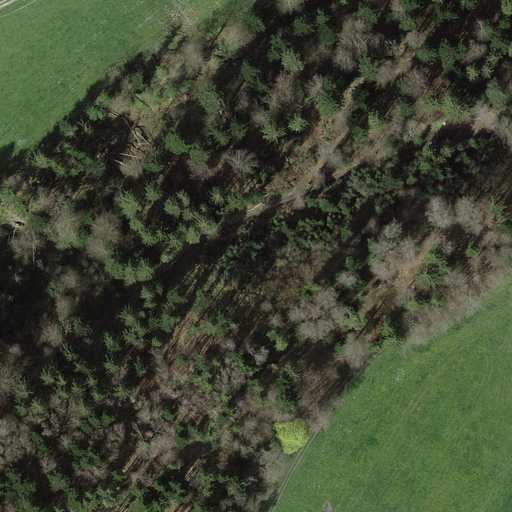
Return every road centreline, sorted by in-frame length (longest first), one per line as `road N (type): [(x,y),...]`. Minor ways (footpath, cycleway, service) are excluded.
road 1 (track): [(0,363),(34,361),(95,332),(223,223),(461,135),(511,139)]
road 2 (track): [(511,268),(378,347),(308,442),(272,511)]
road 3 (track): [(196,242),(127,376),(0,470)]
